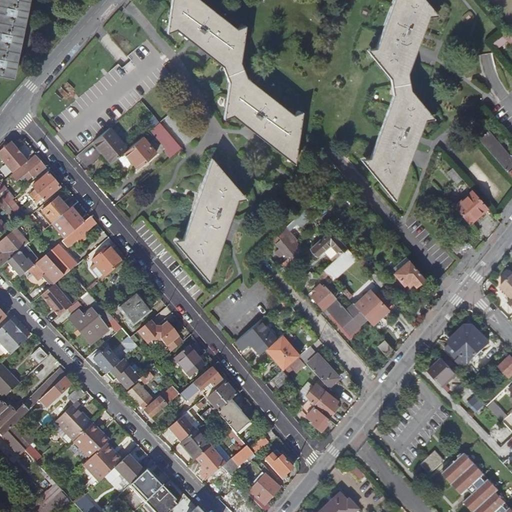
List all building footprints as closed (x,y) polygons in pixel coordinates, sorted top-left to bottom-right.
[(0,0),(0,75),(12,78),(28,0),(0,0)] [(170,0),(167,26),(171,26),(222,67),(228,82),(223,112),(227,112),(285,158),(287,157),(294,158),(300,119),(296,118),(246,78),(239,62),(244,32),(240,32),(199,0),(170,0)] [(379,183),(390,196),(395,191),(397,191),(407,165),(408,162),(413,149),(416,141),(417,138),(426,115),(428,113),(410,90),(406,74),(421,34),(422,31),(429,12),(432,10),(423,0),(392,0),(372,53),(370,56),(376,62),(390,78),(390,84),(392,95),(388,106),(379,130),(368,163),(364,165),(379,183)] [(176,108),(164,118),(186,144),(197,134),(176,108)] [(486,115),(482,111),(466,126),(469,129),(486,115)] [(180,148),(158,122),(154,126),(158,131),(154,135),(165,147),(164,151),(169,158),(180,148)] [(126,149),(108,128),(92,141),(110,163),(123,152),(126,149)] [(495,159),(511,178),(511,163),(511,164),(486,134),(479,140),(495,159)] [(155,152),(142,136),(126,149),(123,152),(137,168),(155,152)] [(10,143),(0,151),(0,159),(13,174),(26,163),(10,143)] [(23,167),(11,177),(17,183),(28,173),(33,179),(45,169),(35,158),(23,168),(23,167)] [(181,244),(178,246),(203,276),(209,271),(211,272),(227,227),(230,219),(231,216),(238,195),(241,193),(215,164),(210,169),(207,168),(204,178),(199,191),(185,231),(181,244)] [(48,175),(33,188),(45,201),(60,188),(48,175)] [(14,199),(1,184),(0,185),(0,196),(7,206),(12,201),(14,199)] [(485,206),(472,191),(453,207),(468,224),(487,208),(485,206)] [(68,211),(57,199),(42,212),(52,224),(68,211)] [(20,210),(12,201),(7,206),(15,214),(20,210)] [(36,219),(32,215),(27,219),(31,223),(36,219)] [(97,224),(91,218),(62,243),(66,247),(69,247),(97,224)] [(31,223),(27,219),(25,221),(22,223),(20,225),(23,228),(31,223)] [(47,229),(42,223),(35,229),(40,235),(47,229)] [(304,253),(286,232),(290,229),(287,225),(278,234),(282,238),(275,244),(287,258),(281,264),(286,269),(304,253)] [(28,245),(15,230),(2,241),(10,250),(4,255),(0,258),(0,264),(2,267),(7,263),(26,247),(28,245)] [(332,261),(339,255),(338,254),(345,248),(329,231),(310,249),(316,256),(322,250),(332,261)] [(461,237),(450,247),(456,254),(467,244),(461,237)] [(10,250),(2,241),(0,242),(0,250),(4,255),(10,250)] [(77,266),(58,246),(50,253),(45,257),(50,262),(52,260),(61,270),(62,269),(65,271),(61,275),(64,277),(69,272),(77,266)] [(108,246),(91,261),(106,277),(122,263),(108,246)] [(39,262),(26,247),(7,263),(20,278),(29,271),(37,264),(39,262)] [(355,259),(346,248),(339,255),(332,261),(322,270),(328,276),(329,278),(346,263),(348,265),(355,259)] [(61,275),(50,262),(45,257),(39,262),(37,264),(29,271),(36,279),(39,276),(41,279),(42,278),(51,288),(54,285),(64,277),(61,275)] [(424,279),(408,260),(393,273),(403,285),(405,283),(409,280),(413,284),(415,286),(424,279)] [(328,276),(322,270),(316,276),(322,282),(328,276)] [(312,279),(307,274),(298,282),(303,288),(312,279)] [(508,304),(511,308),(511,276),(500,288),(508,296),(511,300),(510,303),(508,304)] [(322,309),(334,298),(321,283),(319,284),(317,282),(312,287),(314,289),(308,294),(322,309)] [(51,288),(40,297),(58,318),(72,306),(54,285),(51,288)] [(387,311),(370,292),(354,306),(366,319),(371,325),(387,311)] [(97,304),(88,294),(82,300),(91,310),(97,304)] [(136,294),(118,308),(133,326),(151,312),(136,294)] [(366,319),(354,306),(352,304),(345,310),(335,299),(325,308),(349,334),(366,319)] [(78,312),(69,320),(91,346),(109,332),(91,310),(82,317),(78,312)] [(122,329),(106,310),(104,312),(101,314),(118,333),(122,329)] [(275,339),(259,320),(236,340),(234,342),(241,349),(249,342),(258,354),(265,349),(275,339)] [(27,340),(9,321),(0,329),(0,344),(11,355),(27,340)] [(150,321),(137,332),(148,345),(153,341),(161,341),(167,347),(179,337),(167,324),(161,329),(156,328),(150,321)] [(462,368),(470,361),(481,351),(488,344),(472,326),(465,326),(448,342),(449,344),(453,348),(460,356),(455,361),(462,368)] [(298,356),(280,335),(275,339),(265,349),(278,364),(272,369),(277,374),(281,370),(298,356)] [(179,337),(167,347),(171,353),(184,343),(179,337)] [(392,350),(383,340),(377,346),(386,356),(392,350)] [(448,353),(453,348),(449,344),(444,349),(448,353)] [(317,353),(310,346),(298,356),(306,364),(317,353)] [(188,347),(175,358),(191,377),(204,366),(188,347)] [(47,356),(39,348),(31,356),(36,361),(32,364),(35,368),(47,356)] [(119,364),(106,349),(93,360),(106,375),(119,364)] [(481,351),(470,361),(473,365),(484,354),(481,351)] [(339,377),(317,353),(306,364),(319,378),(328,387),(339,377)] [(511,376),(511,359),(510,357),(498,367),(509,379),(511,376)] [(457,375),(443,360),(430,372),(444,387),(457,375)] [(127,370),(121,362),(119,364),(106,375),(113,382),(116,379),(126,391),(139,380),(129,368),(127,370)] [(18,384),(0,365),(0,393),(4,398),(18,384)] [(221,381),(210,368),(180,395),(186,402),(199,391),(199,390),(202,388),(201,387),(205,384),(206,386),(207,385),(209,384),(211,386),(213,388),(221,381)] [(13,415),(7,408),(6,408),(0,402),(0,423),(7,432),(12,427),(40,400),(63,378),(66,376),(60,370),(46,383),(46,384),(15,413),(13,415)] [(277,374),(271,380),(277,387),(288,378),(281,370),(277,374)] [(153,378),(148,372),(140,379),(145,384),(153,378)] [(70,385),(63,378),(40,400),(46,407),(70,385)] [(319,378),(316,383),(325,391),(328,387),(319,378)] [(313,406),(315,404),(329,415),(336,405),(334,403),(336,401),(325,391),(316,383),(305,396),(308,400),(313,406)] [(155,402),(138,384),(128,393),(145,411),(144,411),(145,412),(144,413),(150,420),(152,419),(162,409),(180,395),(173,387),(155,402)] [(215,410),(217,412),(230,401),(236,396),(225,384),(207,400),(215,410)] [(84,394),(78,388),(68,398),(73,405),(76,402),(84,394)] [(329,418),(314,406),(313,406),(308,400),(302,404),(302,410),(301,411),(305,417),(306,415),(312,420),(311,421),(320,429),(329,418)] [(249,423),(230,401),(217,412),(216,413),(222,420),(231,430),(236,436),(249,423)] [(80,415),(77,412),(81,407),(76,402),(73,405),(56,421),(76,440),(90,426),(80,415)] [(502,423),(507,418),(493,403),(488,408),(502,423)] [(15,413),(8,406),(7,408),(13,415),(15,413)] [(168,415),(162,409),(152,419),(157,425),(168,415)] [(222,420),(216,413),(211,417),(217,424),(218,423),(222,420)] [(168,429),(180,443),(195,431),(183,417),(168,429)] [(231,430),(222,420),(218,423),(227,434),(231,430)] [(0,436),(19,456),(25,451),(7,432),(0,423),(0,436)] [(75,441),(88,454),(92,458),(93,456),(107,443),(98,433),(99,432),(92,424),(90,426),(76,440),(75,441)] [(21,436),(12,427),(7,432),(25,451),(30,446),(21,436)] [(231,430),(227,434),(241,450),(246,446),(236,436),(231,430)] [(195,461),(197,459),(210,448),(195,431),(180,443),(195,461)] [(35,441),(26,432),(21,436),(30,446),(35,441)] [(109,441),(99,432),(98,433),(107,443),(109,441)] [(264,446),(262,443),(263,441),(261,439),(249,450),(252,454),(254,455),(264,446)] [(116,456),(105,445),(93,456),(92,458),(83,465),(99,482),(106,475),(112,470),(115,468),(118,465),(112,459),(116,456)] [(252,454),(249,450),(246,446),(241,450),(224,465),(222,467),(227,473),(236,466),(237,467),(252,454)] [(224,465),(210,448),(197,459),(205,469),(200,474),(205,481),(222,467),(224,465)] [(436,450),(423,462),(432,472),(445,460),(436,450)] [(275,451),(265,461),(281,478),(292,469),(275,451)] [(443,474),(463,495),(469,489),(474,485),(478,490),(474,494),(465,502),(473,511),(511,511),(511,509),(511,508),(508,511),(504,506),(506,503),(503,499),(504,497),(502,494),(500,496),(496,493),(499,490),(489,479),(487,482),(482,477),(485,475),(465,454),(463,456),(461,454),(458,456),(460,458),(443,474)] [(118,465),(121,462),(116,456),(112,459),(118,465)] [(143,473),(128,456),(121,462),(118,465),(115,468),(130,485),(143,473)] [(429,475),(432,472),(423,462),(420,465),(429,475)] [(214,475),(206,481),(213,489),(220,483),(214,475)] [(279,488),(264,475),(263,476),(259,481),(248,494),(264,511),(266,511),(270,509),(265,505),(279,488)] [(245,492),(232,478),(229,481),(242,495),(245,492)] [(57,484),(31,509),(33,511),(38,511),(62,491),(60,488),(57,484)] [(474,485),(469,489),(474,494),(478,490),(474,485)] [(145,503),(153,511),(168,511),(178,503),(162,487),(145,503)] [(222,501),(231,511),(232,511),(233,511),(243,502),(233,491),(232,491),(228,487),(220,495),(223,499),(222,501)] [(342,494),(322,511),(356,511),(360,509),(351,500),(349,502),(342,494)] [(82,511),(91,511),(81,500),(75,505),(82,511)] [(252,511),(243,502),(233,511),(252,511)]
